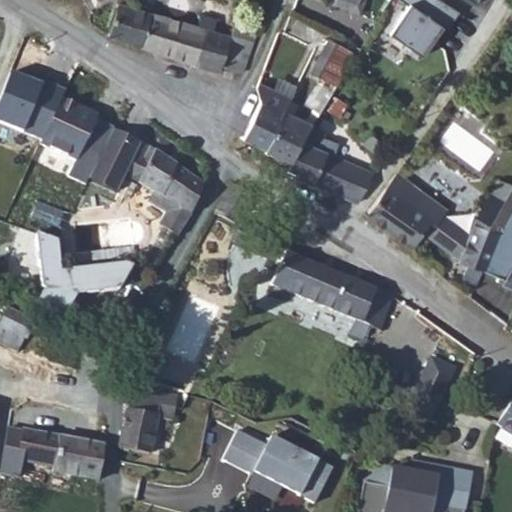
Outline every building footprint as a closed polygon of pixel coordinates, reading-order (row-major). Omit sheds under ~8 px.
[(455,14),(433,0),(401,0),(411,6),(390,37),(424,60),(455,14)] [(123,8),(116,31),(113,41),(224,74),(225,72),(248,79),(258,45),(235,38),(235,40),(216,35),(220,22),(184,11),(180,24),(158,18),(159,12),(141,7),(139,13),(123,8)] [(318,122),(352,49),(336,41),(301,114),(318,122)] [(67,88),(10,67),(0,93),(0,120),(42,140),(62,95),(67,88)] [(266,158),(293,171),(310,134),(313,127),(283,113),(288,101),(263,90),(258,98),(262,108),(245,143),(268,153),(266,158)] [(98,112),(62,95),(42,140),(77,157),(94,122),(98,112)] [(77,157),(68,177),(111,198),(120,179),(129,184),(147,146),(94,122),(77,157)] [(293,171),(290,177),(356,208),(372,175),(326,154),(331,143),(310,134),(293,171)] [(159,233),(175,244),(193,213),(203,188),(147,146),(129,184),(153,197),(147,207),(167,220),(159,233)] [(447,215),(395,178),(364,218),(414,254),(424,238),(429,241),(426,245),(448,261),(451,258),(455,261),(453,267),(462,272),(455,285),(470,292),(477,278),(497,288),(511,257),(511,223),(508,222),(511,213),(511,203),(494,194),(465,244),(440,225),(447,215)] [(232,228),(238,217),(249,196),(228,185),(211,216),(232,228)] [(511,199),(496,191),(494,194),(511,203),(511,199)] [(347,337),(359,343),(366,327),(378,333),(392,302),(284,254),(289,243),(242,222),(231,247),(279,268),(269,289),(276,292),(271,304),(281,309),(287,296),(352,325),(347,337)] [(36,234),(44,289),(48,291),(41,306),(69,317),(78,296),(121,291),(132,267),(125,264),(60,272),(56,242),(36,234)] [(435,405),(458,368),(434,354),(412,390),(435,405)] [(511,403),(495,429),(511,440),(511,403)] [(127,412),(117,451),(139,457),(148,418),(127,412)] [(260,446),(233,433),(220,461),(300,500),(318,463),(265,437),(260,446)] [(53,470),(58,440),(20,434),(16,464),(53,470)] [(53,476),(97,483),(102,447),(58,440),(53,470),(53,476)] [(380,465),(355,511),(461,511),(469,474),(435,467),(435,471),(407,465),(406,472),(380,465)]
